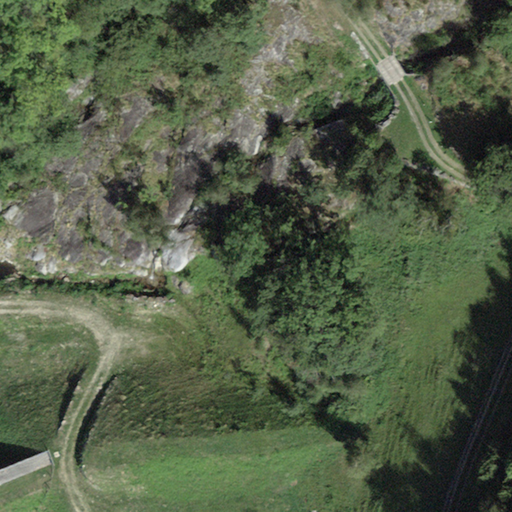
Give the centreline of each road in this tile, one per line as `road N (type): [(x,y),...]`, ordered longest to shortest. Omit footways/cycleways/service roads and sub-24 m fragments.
road 1 (track): [(0,305),(33,303),(90,328),(105,364),(76,411),(59,471),(85,511)]
road 2 (track): [(341,0),(401,78),(417,142),(454,181),(511,212)]
road 3 (track): [(511,360),(446,511)]
